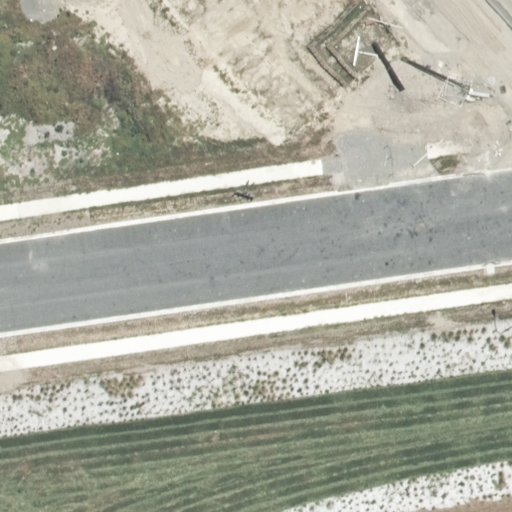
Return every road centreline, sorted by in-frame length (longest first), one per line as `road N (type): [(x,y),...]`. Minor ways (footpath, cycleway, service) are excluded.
road 1 (residential): [(511,201),(0,286)]
road 2 (residential): [(511,116),(410,0)]
